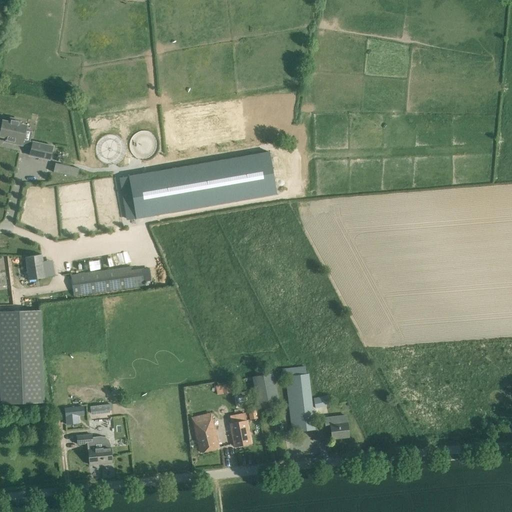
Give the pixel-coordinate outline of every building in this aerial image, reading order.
[(6,142),(22,145),(26,126),(19,124),(20,120),(11,118),(10,122),(3,120),(0,133),(0,136),(6,138),(6,142)] [(53,145),(32,141),(29,156),(50,160),(53,145)] [(261,155),(121,178),(129,220),(269,197),(261,155)] [(79,169),(55,163),(54,171),(77,177),(79,169)] [(26,257),(29,280),(46,277),(43,254),(26,257)] [(130,267),(71,275),(74,295),(142,285),(140,269),(131,270),(130,267)] [(41,311),(0,312),(0,364),(2,405),(45,404),(41,311)] [(305,366),(282,369),(283,377),(286,376),(292,432),(298,431),(315,430),(309,374),(307,374),(305,366)] [(273,372),(252,377),(259,409),(279,405),(273,372)] [(231,392),(229,384),(223,385),(224,394),(231,392)] [(330,405),(328,395),(313,398),(315,408),(330,405)] [(67,424),(73,423),(72,415),(78,415),(84,414),(83,407),(65,408),(67,424)] [(258,417),(256,409),(249,411),(251,419),(258,417)] [(324,417),(325,422),(326,432),(331,431),(332,438),(349,436),(347,422),(348,422),(347,414),(324,417)] [(219,447),(212,419),(193,424),(200,452),(219,447)] [(251,444),(246,420),(229,423),(234,447),(251,444)] [(112,462),(111,447),(110,447),(110,444),(109,441),(105,438),(100,436),(92,437),(92,435),(77,436),(77,444),(87,443),(89,464),(112,462)]
